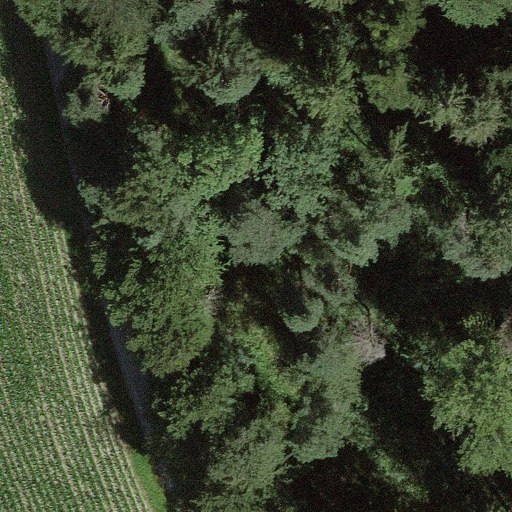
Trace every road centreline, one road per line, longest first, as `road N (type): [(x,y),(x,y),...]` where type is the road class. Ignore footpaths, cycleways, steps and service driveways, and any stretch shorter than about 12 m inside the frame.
road 1 (track): [(164,0),(206,205),(282,371),(341,440),(397,487),(443,511)]
road 2 (track): [(196,511),(140,387),(69,101),(53,0)]
